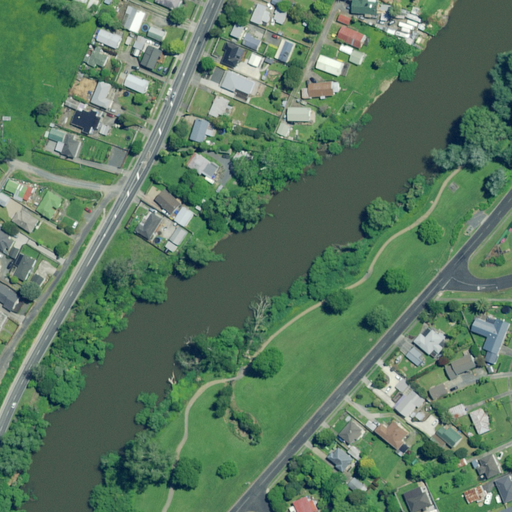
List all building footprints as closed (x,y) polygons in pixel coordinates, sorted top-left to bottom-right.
[(157,0),(156,2),(178,11),(183,0),(157,0)] [(378,0),(370,0),(371,1),(359,0),(355,0),(354,13),(367,14),(367,17),(377,18),(378,0)] [(269,7),(260,3),(253,21),(262,25),(264,21),(269,23),(273,13),(268,11),(269,7)] [(147,14),(130,6),(127,14),(130,15),(125,27),(138,33),(147,14)] [(290,11),(280,7),(275,21),(284,25),(290,11)] [(353,18),(342,14),(339,21),(350,25),(353,18)] [(161,20),(151,15),(149,19),(159,24),(161,20)] [(247,28),(238,24),(233,35),(242,39),(247,28)] [(367,35),(344,26),(339,39),(361,48),(367,35)] [(168,33),(153,27),(149,36),(165,43),(168,33)] [(388,27),(386,32),(396,35),(398,30),(388,27)] [(123,38),(103,30),(99,40),(118,49),(123,38)] [(249,33),(244,43),(260,50),(264,42),(269,45),(272,39),(265,35),(263,40),(249,33)] [(148,39),(139,36),(134,47),(143,51),(148,39)] [(297,44),(284,39),(276,58),(289,63),(297,44)] [(245,51),(228,44),(226,49),(229,50),(224,62),(238,68),(245,51)] [(163,51),(150,45),(142,64),(155,70),(163,51)] [(103,49),(97,47),(92,58),(87,56),(85,62),(97,67),(98,64),(106,68),(110,57),(102,54),(103,49)] [(366,55),(356,50),(351,61),(362,66),(366,55)] [(346,64),(322,55),(318,68),(342,76),(346,64)] [(257,83),(228,71),(221,85),(236,92),(238,88),(252,94),(257,83)] [(150,83),(130,74),(125,85),(145,94),(150,83)] [(117,87),(102,81),(93,102),(110,109),(113,101),(112,100),(117,87)] [(341,92),(341,82),(311,84),(311,88),(303,89),(304,98),(323,97),(323,99),(327,99),(327,96),(336,96),(336,92),(341,92)] [(231,101),(219,96),(211,114),(219,118),(221,113),(229,117),(233,107),(229,105),(231,101)] [(88,105),(70,97),(67,105),(78,110),(73,123),(86,129),(85,132),(92,134),(100,113),(94,111),(93,114),(85,110),(88,105)] [(313,121),(313,108),(290,108),(290,121),(313,121)] [(13,116),(3,116),(3,124),(12,125),(13,116)] [(212,123),(199,119),(192,139),(205,143),(212,123)] [(291,127),(282,123),(277,136),(286,139),(291,127)] [(111,128),(104,125),(101,133),(108,136),(111,128)] [(68,134),(68,133),(54,129),(51,138),(61,142),(57,151),(78,158),(84,141),(78,139),(78,137),(68,134)] [(248,151),(239,149),(234,159),(242,164),(248,151)] [(203,175),(202,177),(208,181),(210,177),(213,179),(220,169),(197,153),(188,165),(203,175)] [(30,189),(12,180),(7,190),(25,199),(30,189)] [(183,205),(168,189),(157,200),(173,215),(183,205)] [(57,206),(61,208),(66,200),(52,191),(39,211),(54,220),(59,211),(55,209),(57,206)] [(12,198),(3,193),(0,198),(0,203),(7,207),(12,198)] [(195,214),(185,207),(176,220),(186,227),(195,214)] [(27,212),(26,214),(20,211),(14,221),(33,233),(40,220),(27,212)] [(165,219),(155,213),(147,225),(143,222),(138,230),(152,239),(165,219)] [(4,227),(0,224),(0,247),(7,252),(12,244),(14,245),(17,239),(2,231),(4,227)] [(22,250),(15,247),(11,256),(18,259),(15,264),(21,267),(16,278),(28,283),(33,272),(35,272),(40,261),(21,253),(22,250)] [(46,279),(37,274),(32,283),(41,288),(46,279)] [(23,297),(4,285),(0,291),(0,299),(7,304),(5,306),(14,311),(23,297)] [(8,316),(0,311),(0,333),(3,328),(1,327),(8,316)] [(511,324),(511,323),(486,313),(484,320),(479,318),(474,331),(490,337),(485,349),(500,355),(511,324)] [(447,343),(449,340),(446,338),(447,336),(439,329),(437,331),(431,326),(423,335),(422,334),(416,342),(436,359),(439,354),(448,344),(447,343)] [(407,356),(419,366),(421,364),(423,366),(426,362),(424,360),(428,356),(416,346),(407,356)] [(478,367),(473,354),(453,363),(454,364),(447,368),(452,379),(478,367)] [(416,390),(393,370),(390,373),(401,382),(396,387),(400,391),(393,399),(398,404),(396,406),(408,417),(410,415),(413,418),(428,401),(416,391),(416,390)] [(450,392),(446,384),(431,390),(435,399),(450,392)] [(469,414),(464,404),(450,410),(455,420),(469,414)] [(494,429),(485,408),(472,413),(481,435),(494,429)] [(365,430),(354,420),(341,435),(352,444),(365,430)] [(398,449),(395,451),(401,456),(403,453),(405,455),(411,447),(404,441),(411,433),(396,420),(390,428),(384,423),(377,431),(398,449)] [(447,424),(439,433),(453,446),(449,449),(452,451),(465,438),(453,427),(452,428),(447,424)] [(471,431),(468,435),(473,440),(476,436),(471,431)] [(496,437),(493,432),(492,433),(491,431),(488,433),(488,435),(487,436),(489,440),(496,437)] [(426,446),(422,443),(416,451),(420,454),(426,446)] [(364,455),(354,446),(349,452),(359,461),(364,455)] [(354,460),(341,448),(336,454),(334,452),(329,457),(338,465),(337,466),(344,472),(354,460)] [(482,475),(487,473),(490,480),(504,474),(496,454),(481,460),(484,467),(479,469),(482,475)] [(467,457),(457,461),(460,467),(470,463),(467,457)] [(470,469),(476,466),(477,468),(480,467),(478,462),(477,460),(468,465),(470,469)] [(506,503),(511,499),(511,478),(511,476),(497,482),(506,503)] [(348,486),(356,493),(358,490),(363,494),(368,489),(355,478),(348,486)] [(478,501),(479,503),(487,500),(486,498),(488,497),(482,485),(465,492),(471,505),(478,501)] [(319,511),(313,495),(295,502),(298,511),(319,511)]
